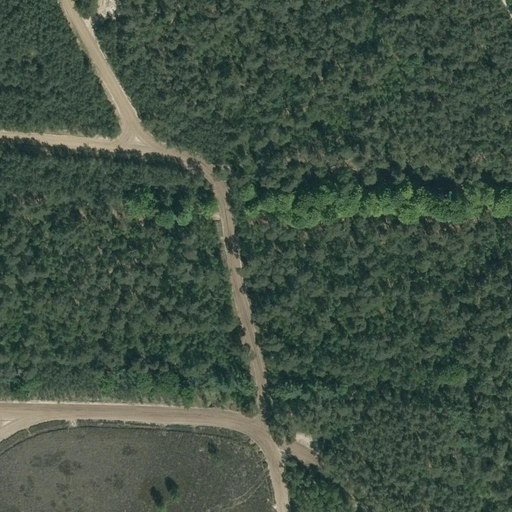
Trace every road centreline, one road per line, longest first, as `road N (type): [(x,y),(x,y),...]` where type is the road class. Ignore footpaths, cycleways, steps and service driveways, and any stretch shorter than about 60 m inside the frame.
road 1 (track): [(0,133),(207,157),(234,206),(273,439)]
road 2 (unknown): [(71,0),(136,125),(138,148)]
